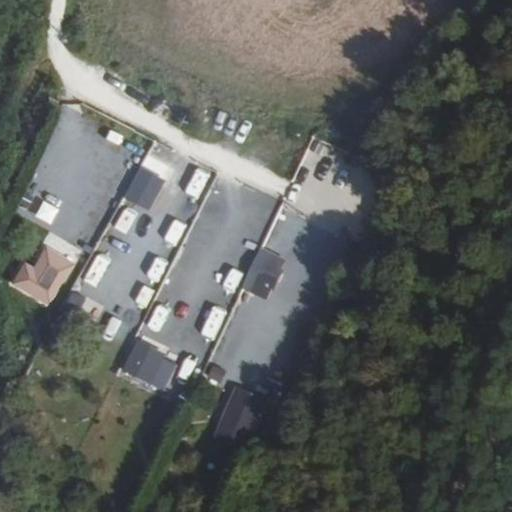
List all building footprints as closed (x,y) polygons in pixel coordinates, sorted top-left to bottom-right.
[(129,198),(155,211),(171,180),(144,167),(129,198)] [(51,223),(57,208),(42,202),(36,217),(51,223)] [(32,266),(23,262),(11,287),(55,307),(75,262),(42,246),(32,266)] [(252,292),(272,299),(287,258),(267,250),(252,292)] [(140,338),(123,370),(153,386),(170,354),(140,338)] [(250,449),(266,397),(234,387),(218,439),(250,449)]
